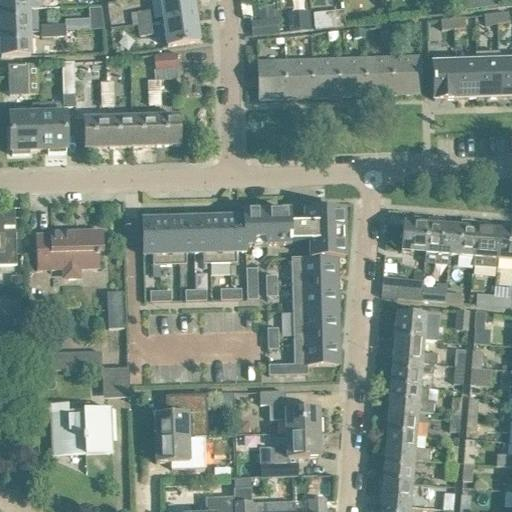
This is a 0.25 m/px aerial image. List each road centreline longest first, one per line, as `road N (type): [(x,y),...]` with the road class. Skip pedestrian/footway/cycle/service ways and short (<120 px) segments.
road 1 (residential): [(346,511),(371,173)]
road 2 (residential): [(0,184),(231,178)]
road 3 (residential): [(231,178),(225,0)]
road 4 (residential): [(231,178),(371,173)]
road 5 (residential): [(371,173),(511,169)]
